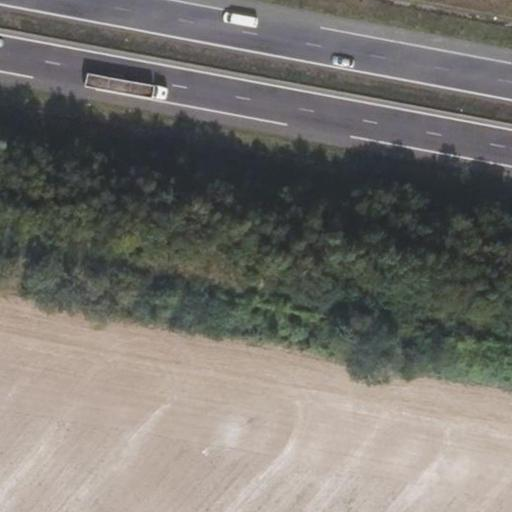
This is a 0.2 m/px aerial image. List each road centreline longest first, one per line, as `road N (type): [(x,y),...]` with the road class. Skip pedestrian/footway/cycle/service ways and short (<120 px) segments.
road 1 (trunk): [(0,52),(511,149)]
road 2 (trunk): [(511,83),(63,0)]
